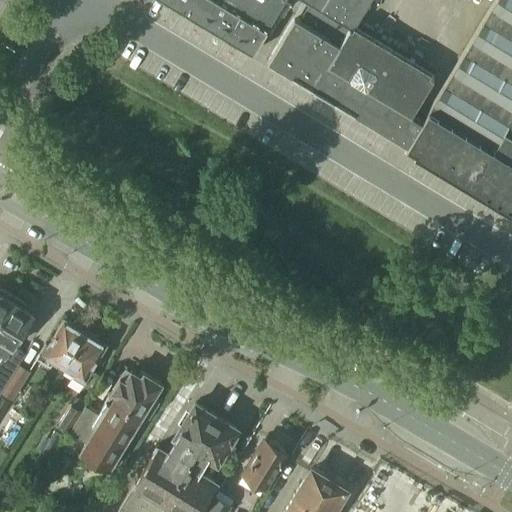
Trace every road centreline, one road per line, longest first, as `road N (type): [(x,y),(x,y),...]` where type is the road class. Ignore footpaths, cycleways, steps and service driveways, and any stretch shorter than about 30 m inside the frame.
road 1 (tertiary): [(511,476),(381,397),(169,295),(0,188)]
road 2 (unclassified): [(511,256),(89,0)]
road 3 (unclassified): [(0,109),(66,0)]
